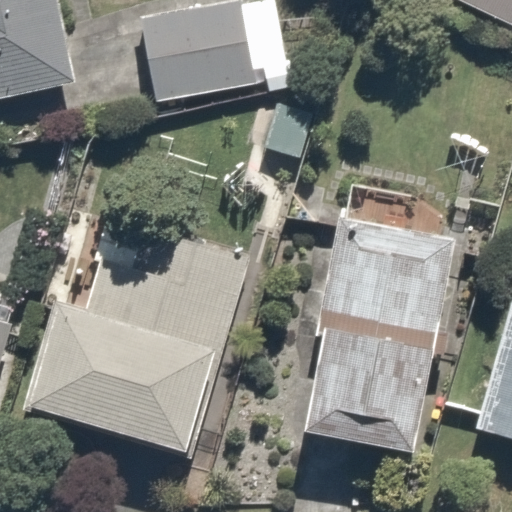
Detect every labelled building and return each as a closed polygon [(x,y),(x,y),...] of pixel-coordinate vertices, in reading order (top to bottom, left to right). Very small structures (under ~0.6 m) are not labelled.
[(0,0),(0,78),(54,66),(38,0),(0,0)] [(270,0),(199,0),(123,14),(139,97),(284,71),(270,0)] [(499,0),(469,0),(491,13),(499,0)] [(440,220),(325,194),(274,413),(390,439),(440,220)] [(170,443),(229,250),(141,223),(132,251),(86,237),(67,299),(34,289),(3,392),(170,443)] [(0,345),(23,274),(0,266),(0,345)] [(511,271),(460,425),(511,442),(511,271)]
